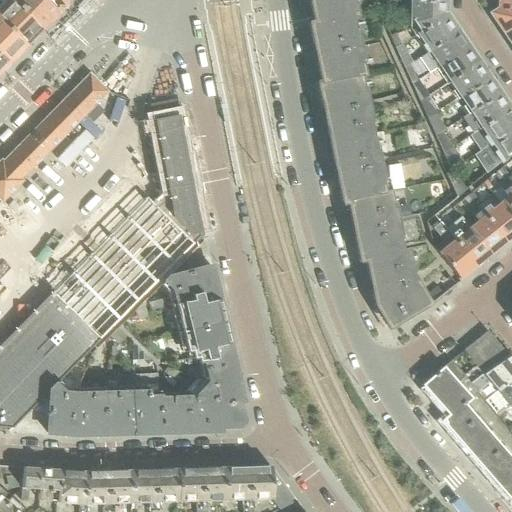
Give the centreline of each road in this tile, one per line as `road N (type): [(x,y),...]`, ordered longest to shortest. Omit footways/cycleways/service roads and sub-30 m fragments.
road 1 (residential): [(287,454),(228,246),(186,31)]
road 2 (residential): [(373,383),(321,238),(279,0)]
road 3 (residential): [(0,450),(287,454)]
road 4 (residential): [(484,511),(373,383)]
road 5 (residential): [(0,118),(100,17)]
road 6 (residential): [(373,383),(475,300)]
